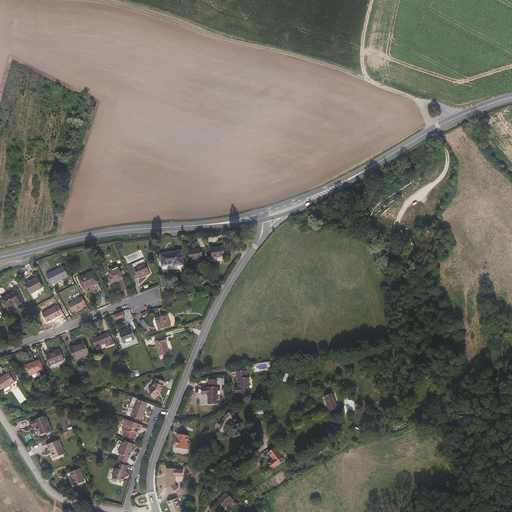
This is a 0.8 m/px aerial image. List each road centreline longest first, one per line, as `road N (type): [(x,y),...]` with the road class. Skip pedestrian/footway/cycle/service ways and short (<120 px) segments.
road 1 (track): [(105,0),(366,79)]
road 2 (tertiary): [(204,224),(104,233),(0,257)]
road 3 (tertiary): [(171,414),(226,285),(258,241)]
road 4 (tertiary): [(511,97),(452,119),(363,171)]
road 5 (residential): [(0,415),(55,495),(121,511)]
road 6 (residential): [(0,352),(149,295)]
